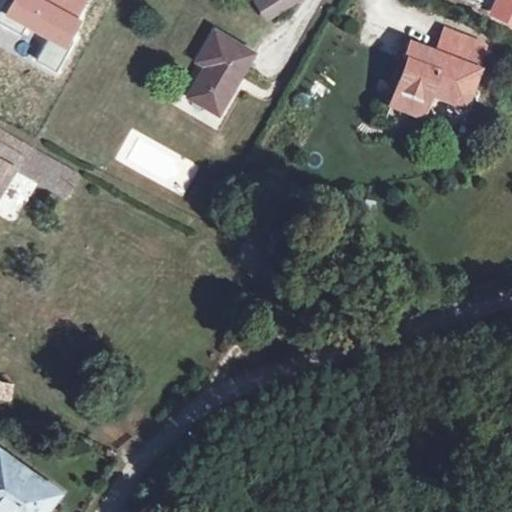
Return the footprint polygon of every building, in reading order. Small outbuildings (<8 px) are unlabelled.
[(246,0),(256,16),(283,0),(246,0)] [(204,28),(188,54),(193,59),(173,88),(205,109),(241,53),(204,28)] [(404,124),(413,102),(448,115),(461,81),(459,80),(468,57),(428,42),(420,65),(393,55),(387,71),(390,72),(373,112),(404,124)] [(51,195),(66,171),(35,153),(0,132),(0,174),(4,168),(51,195)] [(231,242),(220,259),(256,283),(268,265),(231,242)] [(0,452),(0,511),(23,511),(43,483),(0,452)]
